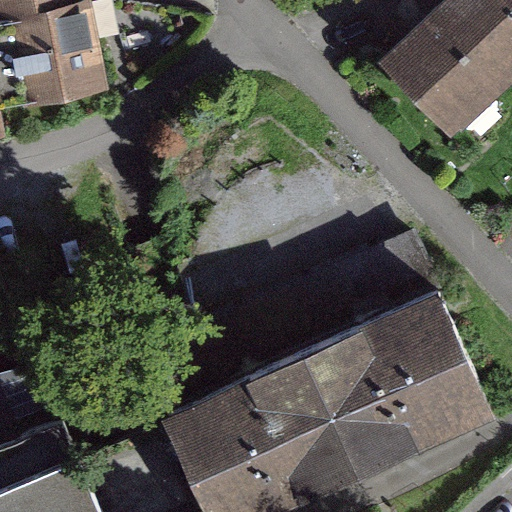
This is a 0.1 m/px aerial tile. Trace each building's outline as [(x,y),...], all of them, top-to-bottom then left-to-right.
[(20,0),(33,62),(113,47),(104,0),(20,0)] [(511,63),(511,0),(429,0),(376,55),(449,127),(511,63)] [(5,106),(0,107),(0,137),(11,136),(5,106)] [(424,275),(99,422),(140,511),(257,511),(485,409),(424,275)] [(117,511),(77,431),(0,468),(0,511),(117,511)]
